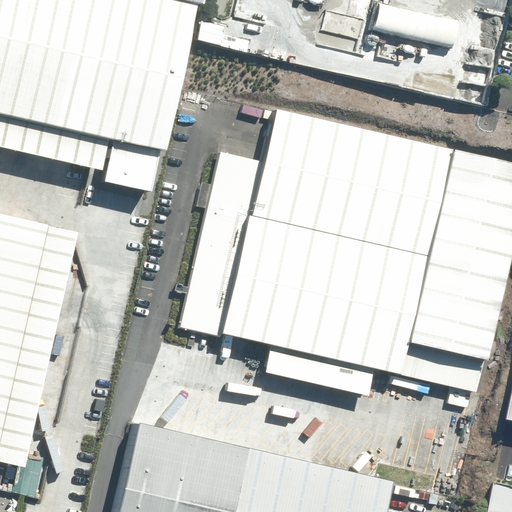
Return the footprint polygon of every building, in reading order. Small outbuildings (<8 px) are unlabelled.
[(0,0),(0,161),(150,195),(193,4),(174,0),(0,0)] [(263,3),(247,0),(235,0),(232,17),(259,22),(263,3)] [(375,2),(368,29),(449,49),(455,22),(375,2)] [(444,147),(270,109),(258,164),(217,155),(179,332),(394,378),(444,147)] [(511,222),(511,162),(445,148),(401,345),(481,362),(511,222)] [(0,221),(0,465),(21,470),(72,237),(0,221)] [(381,511),(389,480),(134,423),(114,511),(381,511)] [(511,511),(511,484),(496,481),(490,511),(511,511)]
